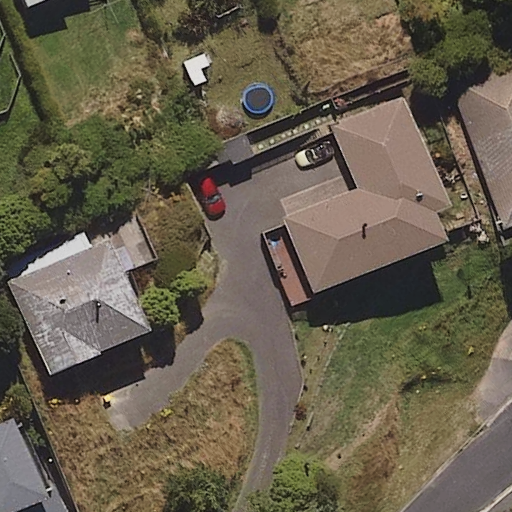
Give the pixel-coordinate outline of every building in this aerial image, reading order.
[(21,0),(29,16),(66,0),(21,0)] [(511,72),(458,95),(511,228),(511,72)] [(452,216),(406,98),(334,126),(360,195),(287,223),(297,248),(290,251),(311,306),(450,253),(438,221),(452,216)] [(158,263),(145,232),(92,254),(84,236),(4,271),(53,384),(153,342),(125,277),(158,263)] [(48,503),(15,422),(0,428),(0,511),(45,511),(43,506),(48,503)]
